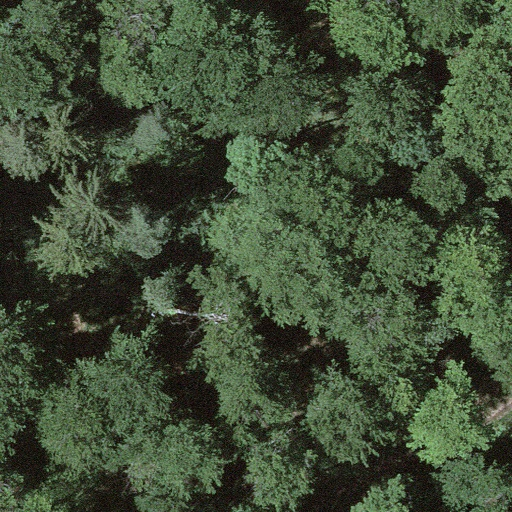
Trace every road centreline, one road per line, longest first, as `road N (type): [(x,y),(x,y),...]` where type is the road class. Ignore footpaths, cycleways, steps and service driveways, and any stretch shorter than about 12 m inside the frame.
road 1 (track): [(511,162),(0,277)]
road 2 (track): [(511,390),(340,511)]
